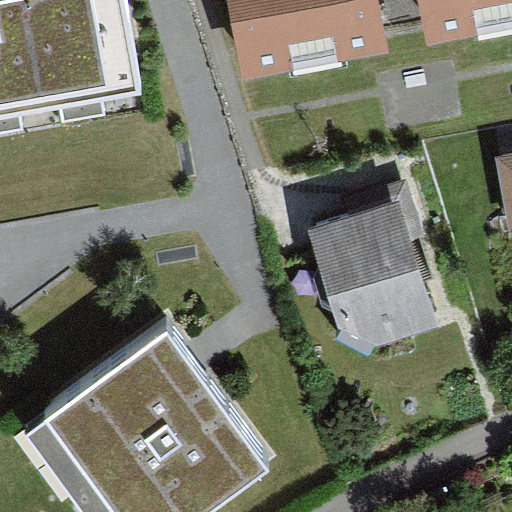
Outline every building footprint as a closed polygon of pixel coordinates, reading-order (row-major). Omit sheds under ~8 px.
[(0,0),(0,82),(130,63),(120,0),(0,0)] [(392,0),(244,0),(257,65),(399,39),(392,0)] [(511,0),(422,0),(427,23),(511,7),(511,0)] [(433,208),(336,230),(362,348),(459,326),(433,208)] [(170,511),(257,446),(157,317),(36,409),(115,511),(170,511)]
